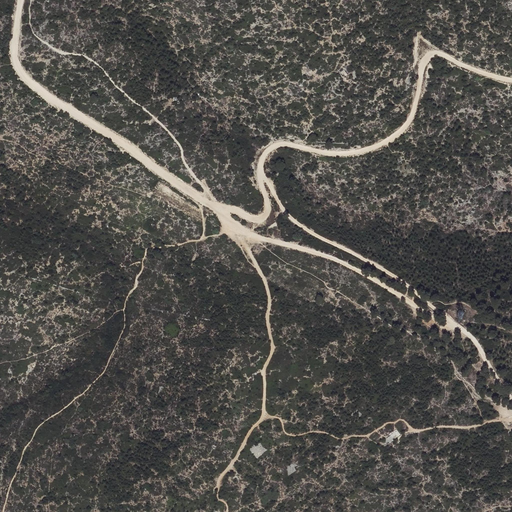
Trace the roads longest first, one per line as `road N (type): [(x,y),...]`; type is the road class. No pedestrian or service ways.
road 1 (track): [(261,169),(284,143),(337,154),(380,146),(412,122),(422,56),(431,51),(511,81)]
road 2 (track): [(215,206),(20,75),(12,47),(22,0)]
road 3 (track): [(502,385),(473,335),(341,262),(244,229)]
road 4 (track): [(452,325),(384,268),(285,212),(261,169)]
